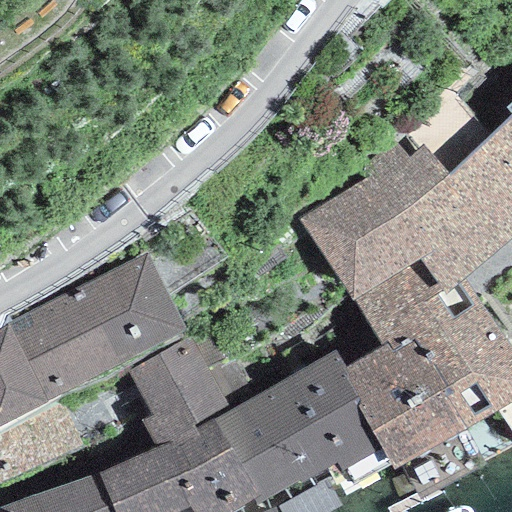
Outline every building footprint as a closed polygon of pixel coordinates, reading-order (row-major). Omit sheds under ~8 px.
[(363,181),(297,218),(350,302),(353,299),(419,260),(425,268),(443,293),(463,279),(468,274),(511,238),(511,115),(446,173),(423,144),(407,158),(395,144),(355,173),(363,181)] [(0,425),(186,330),(146,253),(0,329),(0,425)] [(419,260),(353,299),(360,310),(381,346),(345,368),(339,371),(394,470),(511,403),(511,352),(463,279),(443,293),(425,268),(419,260)] [(216,327),(126,371),(152,417),(139,423),(148,437),(154,448),(208,420),(228,409),(224,402),(221,397),(248,381),(216,327)] [(228,409),(208,420),(253,501),(255,506),(296,481),(300,485),(335,464),(350,486),(390,464),(339,371),(345,368),(335,352),(228,409)] [(0,435),(0,488),(84,448),(64,405),(0,435)] [(154,448),(98,472),(113,511),(232,511),(253,501),(208,420),(154,448)] [(113,511),(98,472),(0,509),(0,511),(113,511)] [(276,506),(279,511),(326,511),(339,505),(324,480),(276,506)]
